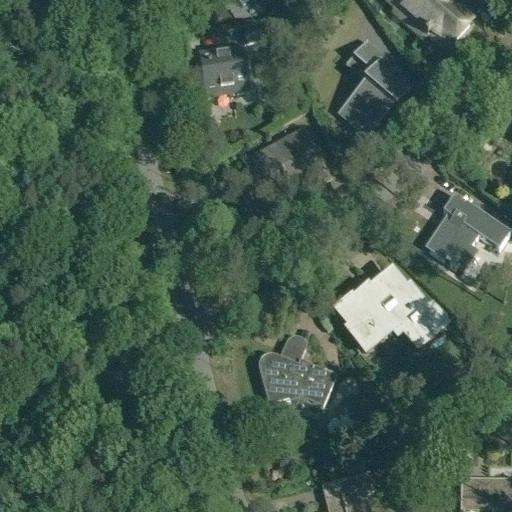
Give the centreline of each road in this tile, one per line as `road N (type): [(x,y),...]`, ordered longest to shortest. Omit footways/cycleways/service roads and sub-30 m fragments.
road 1 (residential): [(192,335),(341,240),(511,66)]
road 2 (unclassified): [(192,335),(133,105),(127,0)]
road 3 (unclassified): [(237,511),(192,335)]
